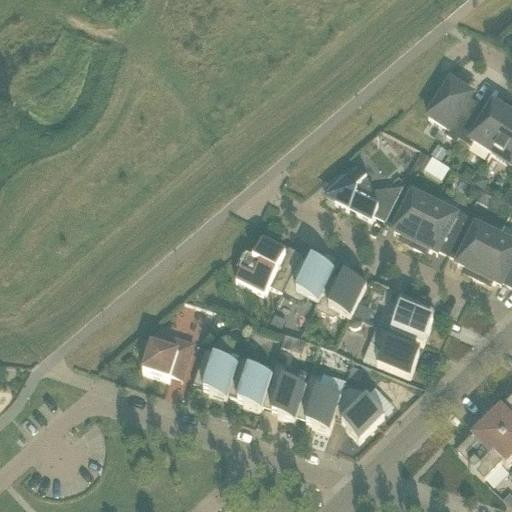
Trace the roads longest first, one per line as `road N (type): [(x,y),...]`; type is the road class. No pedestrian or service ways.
road 1 (residential): [(511,319),(305,216)]
road 2 (residential): [(355,490),(511,335)]
road 3 (residential): [(90,404),(254,458)]
